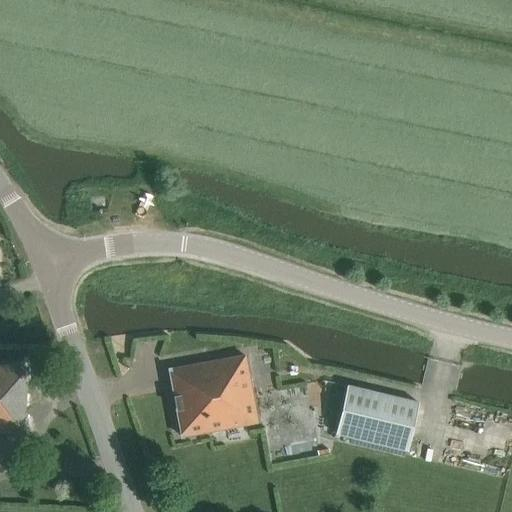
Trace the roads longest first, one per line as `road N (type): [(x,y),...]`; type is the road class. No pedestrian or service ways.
road 1 (tertiary): [(41,263),(143,242),(202,247),(511,338)]
road 2 (tertiary): [(133,511),(41,263)]
